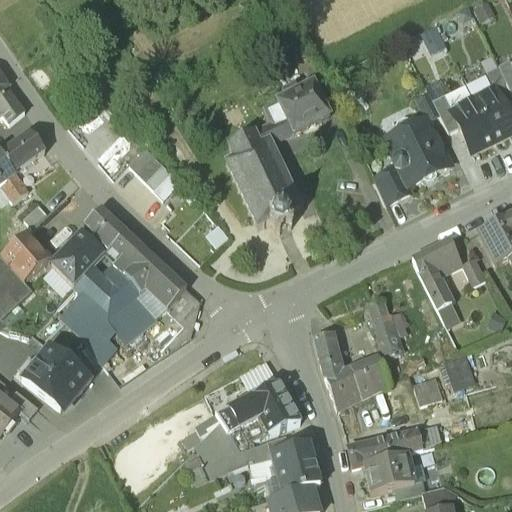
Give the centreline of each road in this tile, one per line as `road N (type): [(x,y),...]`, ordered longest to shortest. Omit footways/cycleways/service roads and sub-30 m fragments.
road 1 (residential): [(257,375),(218,364),(186,340),(91,249),(0,125)]
road 2 (residential): [(511,249),(257,375)]
road 3 (residential): [(257,375),(58,511)]
road 4 (residential): [(257,375),(278,392),(324,511)]
